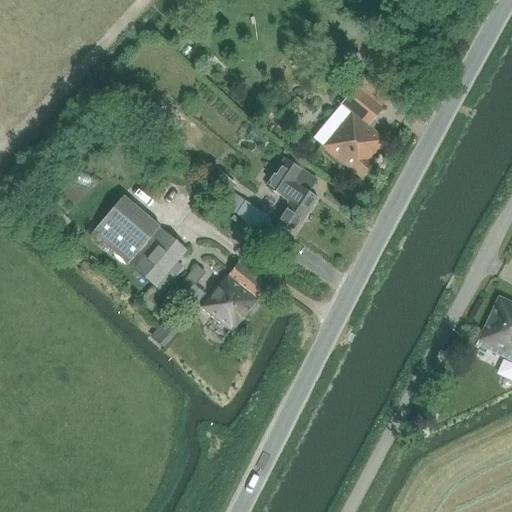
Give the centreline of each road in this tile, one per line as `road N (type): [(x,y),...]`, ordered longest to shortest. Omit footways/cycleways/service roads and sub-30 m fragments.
road 1 (tertiary): [(238,511),(509,0)]
road 2 (unclassified): [(349,511),(511,214)]
